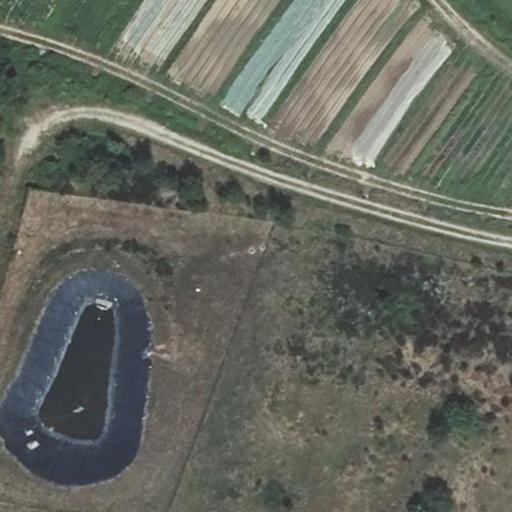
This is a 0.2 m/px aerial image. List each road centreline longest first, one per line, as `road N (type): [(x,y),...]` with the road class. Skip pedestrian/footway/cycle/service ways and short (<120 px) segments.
road 1 (track): [(511,250),(82,109),(40,124),(12,179),(0,235)]
road 2 (track): [(0,31),(158,89),(299,158),(434,202),(511,215)]
